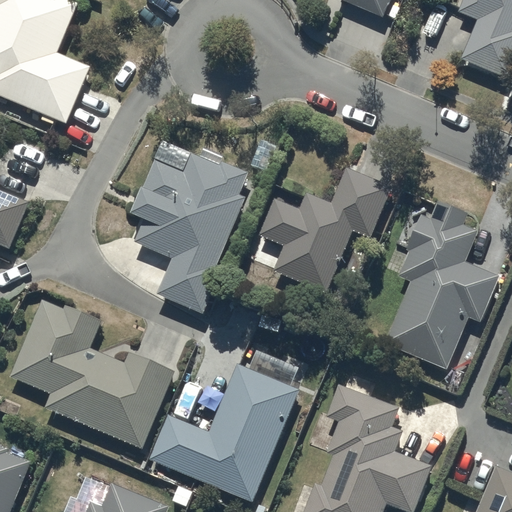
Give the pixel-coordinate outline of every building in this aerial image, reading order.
[(79,13),(47,0),(0,0),(0,102),(43,122),(42,126),(53,131),(55,127),(68,132),(92,75),(59,60),(79,13)] [(338,0),(335,7),(381,26),(391,0),(338,0)] [(511,0),(466,0),(458,21),(476,29),(460,70),(507,89),(511,77),(511,0)] [(240,204),(248,182),(193,159),(184,180),(157,169),(134,226),(143,230),(134,251),(174,267),(159,304),(206,323),(225,276),(217,273),(244,206),(240,204)] [(371,245),(392,196),(347,176),(332,212),(326,210),(310,203),(303,218),(277,206),(261,243),(286,254),(275,279),(326,301),(353,238),(371,245)] [(0,253),(11,259),(32,211),(0,196),(0,253)] [(399,283),(412,289),(385,352),(445,377),(467,325),(480,330),(500,284),(464,269),(477,239),(463,233),(467,224),(438,212),(432,228),(422,224),(408,258),(409,259),(399,283)] [(66,316),(44,307),(11,385),(52,402),(47,415),(144,455),(176,380),(131,360),(125,373),(91,358),(104,329),(67,314),(66,316)] [(301,398),(239,372),(211,439),(171,422),(151,468),(253,511),(301,398)] [(399,417),(339,395),(327,427),(340,432),(328,464),(334,466),(323,495),(316,492),(307,511),(417,511),(432,475),(395,461),(404,439),(392,435),(399,417)] [(14,511),(31,471),(32,469),(9,459),(10,456),(0,452),(0,511),(14,511)] [(511,511),(511,479),(494,473),(479,511),(511,511)] [(159,511),(113,491),(104,511),(97,511),(92,510),(90,511),(159,511)]
